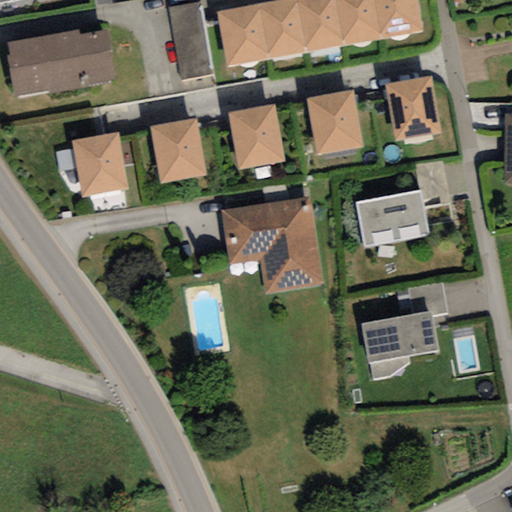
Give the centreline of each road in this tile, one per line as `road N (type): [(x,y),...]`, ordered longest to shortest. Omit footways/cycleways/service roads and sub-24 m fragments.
road 1 (residential): [(439,0),(511,392)]
road 2 (secondary): [(200,511),(137,388),(0,187)]
